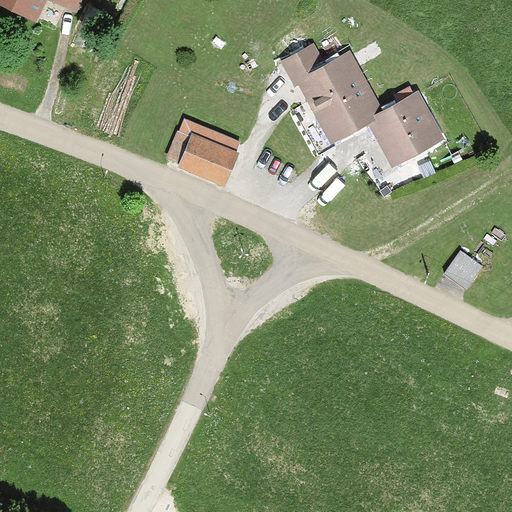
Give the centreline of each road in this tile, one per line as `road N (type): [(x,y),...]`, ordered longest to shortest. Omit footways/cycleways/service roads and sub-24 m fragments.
road 1 (residential): [(321,253),(511,341)]
road 2 (unclassified): [(135,511),(220,324)]
road 3 (residential): [(0,125),(182,196)]
road 4 (residential): [(182,196),(321,253)]
road 5 (unclassified): [(182,196),(220,324)]
road 6 (unclassified): [(220,324),(321,253)]
